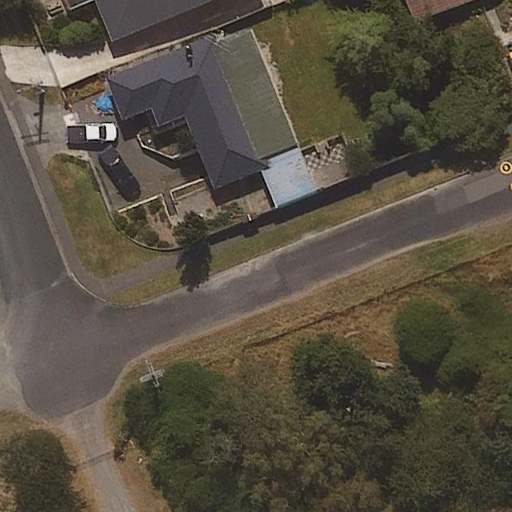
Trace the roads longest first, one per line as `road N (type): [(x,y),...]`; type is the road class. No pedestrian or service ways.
road 1 (residential): [(511,180),(74,355)]
road 2 (residential): [(74,355),(0,167)]
